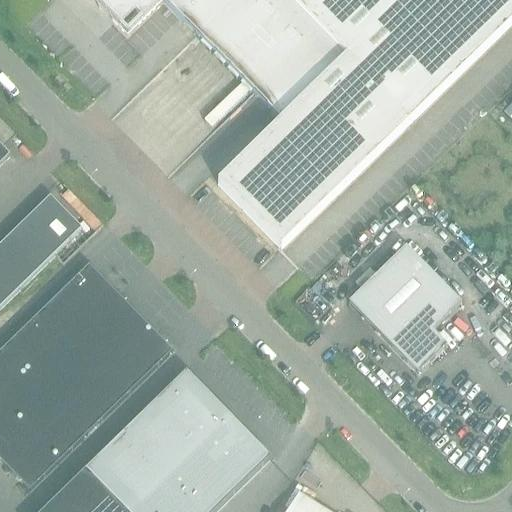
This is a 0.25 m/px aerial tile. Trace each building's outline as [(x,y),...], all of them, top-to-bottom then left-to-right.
[(280,251),(511,24),(511,0),(98,0),(96,1),(98,9),(105,7),(108,10),(112,21),(127,37),(162,2),(281,123),(217,185),(280,251)] [(511,105),(503,115),(511,123),(511,105)] [(0,166),(9,158),(0,148),(0,166)] [(49,199),(0,247),(0,309),(81,231),(49,199)] [(348,305),(417,376),(446,348),(432,334),(461,306),(405,249),(348,305)] [(0,463),(8,472),(29,493),(57,465),(172,354),(88,268),(0,354),(0,463)] [(216,511),(270,460),(186,374),(85,472),(96,484),(67,511),(216,511)] [(288,511),(323,511),(298,496),(288,511)]
